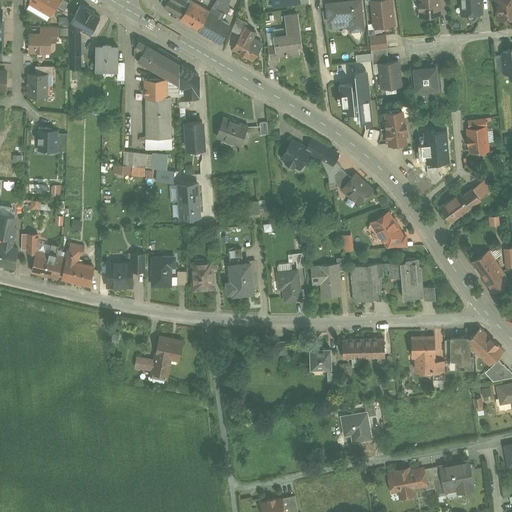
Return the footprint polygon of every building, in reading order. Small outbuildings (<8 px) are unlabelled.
[(59,0),(30,0),(30,5),(50,16),(59,0)] [(161,0),(159,3),(172,10),(170,14),(170,15),(175,18),(176,18),(177,18),(177,17),(199,29),(208,13),(215,0),(161,0)] [(215,0),(208,13),(221,20),(228,7),(225,5),(228,0),(215,0)] [(390,0),(371,0),(374,26),(394,24),(390,0)] [(418,0),(420,16),(426,16),(426,18),(427,19),(433,19),(434,17),(434,15),(440,15),(438,0),(418,0)] [(460,0),(461,5),(464,5),(465,14),(467,14),(468,18),(471,21),(474,21),(477,17),(477,13),(481,12),(480,0),(460,0)] [(511,0),(496,0),(498,19),(500,19),(502,20),(505,20),(506,19),(511,18),(511,0)] [(359,1),(328,5),(329,21),(350,19),(351,30),(362,29),(359,1)] [(87,10),(80,6),(70,24),(77,28),(90,36),(100,18),(94,14),(87,10)] [(221,20),(208,13),(199,29),(221,42),(229,25),(221,20)] [(297,14),(285,16),(288,35),(275,37),(275,36),(274,36),(276,45),(277,55),(278,55),(286,54),(286,55),(287,55),(287,51),(297,50),(297,45),(301,45),(297,14)] [(60,26),(67,27),(68,19),(61,18),(60,26)] [(237,18),(232,31),(241,35),(242,36),(246,27),(248,24),(237,18)] [(77,28),(70,24),(70,70),(84,70),(84,58),(80,58),(80,34),(77,33),(77,28)] [(256,33),(246,27),(242,36),(251,41),(256,33)] [(58,28),(50,28),(50,36),(50,37),(58,37),(58,28)] [(242,36),(241,35),(233,49),(254,60),(261,46),(251,41),(242,36)] [(385,35),(369,37),(371,51),(387,49),(385,35)] [(50,36),(30,36),(30,52),(50,53),(50,37),(50,36)] [(148,47),(140,42),(137,42),(137,59),(179,84),(179,65),(148,47)] [(119,46),(96,45),(96,70),(118,70),(118,64),(119,46)] [(276,45),(270,46),(269,46),(271,60),(278,59),(278,55),(277,55),(276,45)] [(387,49),(371,51),(373,65),(379,64),(388,62),(387,49)] [(511,51),(503,52),(503,55),(505,73),(511,72),(511,51)] [(503,55),(494,56),(496,74),(505,73),(503,55)] [(388,62),(379,64),(382,88),(401,86),(398,61),(388,62)] [(199,76),(179,65),(179,84),(179,88),(185,88),(185,97),(199,96),(199,76)] [(437,65),(412,67),(414,93),(440,91),(437,65)] [(53,67),(35,67),(35,75),(46,75),(46,76),(53,76),(53,67)] [(355,73),(356,86),(369,84),(368,72),(355,73)] [(35,75),(29,75),(29,97),(46,97),(46,94),(47,93),(47,87),(46,86),(46,76),(46,75),(35,75)] [(166,80),(145,80),(146,149),(171,149),(171,97),(166,97),(166,80)] [(356,86),(356,88),(352,88),(352,84),(339,85),(342,109),(346,109),(347,112),(353,112),(354,113),(359,113),(360,122),(365,121),(365,126),(373,125),(369,84),(356,86)] [(101,108),(91,107),(90,118),(100,119),(101,108)] [(402,110),(385,112),(386,117),(385,118),(387,139),(389,139),(389,144),(406,142),(405,135),(406,135),(406,129),(405,123),(404,117),(403,117),(402,110)] [(248,128),(224,119),(217,138),(241,147),(248,128)] [(486,126),(486,119),(468,121),(469,128),(486,126)] [(202,122),(186,123),(188,150),(204,149),(202,122)] [(267,124),(260,124),(261,137),(268,136),(267,124)] [(485,127),(468,129),(469,136),(468,136),(469,145),(470,145),(471,152),(488,150),(485,127)] [(58,130),(47,130),(47,128),(39,128),(38,147),(45,148),(45,151),(58,152),(58,134),(58,130)] [(427,163),(449,161),(446,129),(424,131),(425,143),(421,143),(422,154),(426,153),(427,163)] [(66,152),(67,134),(58,134),(58,152),(66,152)] [(328,148),(313,139),(307,149),(310,151),(309,153),(321,160),(328,148)] [(292,140),(282,158),(287,161),(286,163),(293,167),(294,165),(300,168),(309,153),(310,151),(307,149),(292,140)] [(337,153),(328,148),(321,160),(328,175),(329,184),(335,183),(334,175),(340,168),(340,169),(341,167),(333,160),(337,153)] [(145,168),(147,154),(124,152),(123,166),(131,167),(145,168)] [(169,155),(153,154),(152,169),(157,169),(167,170),(169,155)] [(123,166),(120,165),(119,173),(130,174),(131,167),(123,166)] [(438,165),(428,165),(428,175),(435,183),(442,178),(439,173),(438,165)] [(340,169),(340,168),(334,175),(335,183),(336,187),(338,187),(341,190),(352,178),(340,169)] [(156,183),(173,184),(174,171),(167,170),(157,169),(156,183)] [(372,190),(355,175),(352,178),(341,190),(349,196),(352,196),(360,204),(372,190)] [(473,188),(481,199),(493,189),(485,179),(473,188)] [(197,183),(178,185),(179,202),(198,201),(197,183)] [(60,186),(52,186),(52,200),(60,200),(60,186)] [(459,193),(440,207),(451,221),(481,199),(473,188),(462,196),(459,193)] [(41,201),(31,201),(30,210),(41,210),(41,201)] [(198,201),(179,202),(181,219),(200,218),(198,201)] [(258,201),(249,202),(251,217),(260,216),(258,201)] [(388,212),(371,223),(381,238),(382,238),(386,244),(400,235),(399,234),(401,233),(397,226),(397,225),(394,221),(393,221),(388,212)] [(15,217),(0,213),(0,236),(3,237),(2,245),(12,247),(16,227),(13,226),(15,217)] [(64,217),(56,216),(56,226),(64,226),(64,217)] [(498,216),(489,217),(490,226),(499,225),(498,216)] [(38,234),(28,233),(27,249),(37,250),(38,234)] [(400,235),(386,244),(389,248),(406,246),(406,235),(403,236),(401,233),(399,234),(400,235)] [(353,235),(342,236),(343,251),(354,250),(353,235)] [(302,242),(294,243),(295,253),(303,253),(302,242)] [(59,246),(48,243),(47,250),(57,252),(59,246)] [(85,247),(70,243),(68,252),(66,251),(64,260),(66,261),(67,260),(78,263),(80,256),(82,256),(85,247)] [(2,245),(0,244),(0,264),(15,268),(18,248),(12,247),(2,245)] [(241,248),(229,250),(230,265),(243,263),(241,248)] [(489,251),(474,261),(494,290),(509,280),(489,251)] [(63,259),(36,253),(32,271),(58,278),(63,259)] [(145,253),(132,253),(132,262),(132,271),(145,272),(145,253)] [(295,253),(292,254),(293,261),(296,261),(297,267),(304,266),(303,253),(295,253)] [(175,257),(152,257),(152,285),(171,285),(171,267),(175,267),(175,257)] [(343,257),(337,258),(337,263),(338,263),(338,270),(345,269),(343,257)] [(406,261),(390,262),(390,268),(391,274),(401,273),(403,295),(420,294),(417,258),(406,259),(406,261)] [(218,259),(211,259),(211,262),(211,272),(212,272),(219,272),(218,259)] [(78,263),(67,260),(66,261),(62,279),(90,285),(94,267),(78,263)] [(132,262),(110,262),(110,271),(107,274),(107,286),(121,286),(122,284),(132,285),(132,271),(132,262)] [(211,262),(192,263),(194,286),(202,286),(202,289),(213,288),(212,272),(211,272),(211,262)] [(243,263),(230,265),(230,266),(233,265),(234,274),(228,274),(228,282),(227,282),(229,292),(233,291),(234,293),(253,291),(250,263),(243,263)] [(337,263),(320,265),(320,266),(311,267),(312,277),(323,276),(323,281),(321,281),(323,296),(341,294),(338,270),(338,263),(337,263)] [(390,263),(351,266),(354,300),(365,299),(364,298),(378,297),(377,293),(381,292),(380,275),(383,275),(383,269),(390,268),(390,263)] [(298,270),(278,272),(279,281),(283,281),(283,287),(285,300),(301,298),(298,270)] [(187,271),(177,271),(177,285),(187,285),(187,271)] [(435,285),(424,286),(425,299),(436,298),(435,285)] [(504,348),(480,327),(470,336),(470,343),(489,361),(504,348)] [(434,334),(411,335),(412,354),(415,353),(416,369),(433,368),(434,368),(433,359),(433,353),(435,353),(434,334)] [(470,336),(469,336),(469,337),(460,337),(460,335),(459,335),(459,338),(450,337),(450,338),(450,351),(451,357),(455,357),(456,365),(461,365),(461,366),(465,366),(465,365),(473,365),(473,353),(470,353),(470,343),(470,336)] [(183,341),(160,336),(157,353),(156,353),(155,359),(153,369),(152,375),(166,377),(170,357),(179,359),(183,341)] [(384,336),(363,337),(364,356),(385,355),(384,336)] [(363,337),(342,338),(343,356),(364,356),(363,337)] [(287,340),(275,341),(275,353),(287,352),(287,340)] [(330,346),(310,347),(311,365),(321,365),(327,365),(327,370),(331,370),(331,369),(330,356),(330,346)] [(144,357),(137,356),(135,366),(142,367),(144,357)] [(155,359),(144,357),(142,367),(153,369),(155,359)] [(499,358),(489,366),(500,378),(511,375),(511,370),(508,366),(507,367),(503,362),(503,363),(499,358)] [(445,359),(433,359),(434,368),(433,368),(433,377),(445,377),(445,359)] [(500,378),(489,366),(484,371),(493,379),(500,378)] [(337,369),(331,369),(331,370),(327,370),(328,381),(338,381),(337,369)] [(511,381),(497,385),(500,397),(511,395),(511,401),(511,381)] [(489,385),(482,387),(484,395),(491,394),(489,385)] [(482,395),(474,397),(475,404),(476,404),(483,403),(482,395)] [(374,400),(364,401),(366,410),(367,410),(367,414),(376,412),(374,400)] [(366,410),(342,415),(345,433),(354,431),(356,439),(371,436),(367,414),(367,410),(366,410)] [(469,458),(440,463),(442,476),(447,475),(449,484),(456,483),(457,487),(474,484),(469,458)] [(440,463),(432,465),(434,478),(442,476),(440,463)] [(409,470),(404,471),(403,469),(402,468),(402,467),(400,467),(395,468),(396,471),(389,472),(392,487),(401,486),(402,495),(414,493),(413,485),(425,483),(426,483),(423,466),(423,465),(410,468),(409,468),(409,469),(409,470)] [(432,465),(423,466),(426,483),(425,483),(426,487),(435,486),(434,478),(432,465)] [(283,496),(285,511),(295,511),(298,511),(295,493),(283,496)] [(260,500),(262,511),(285,511),(283,496),(260,500)]
